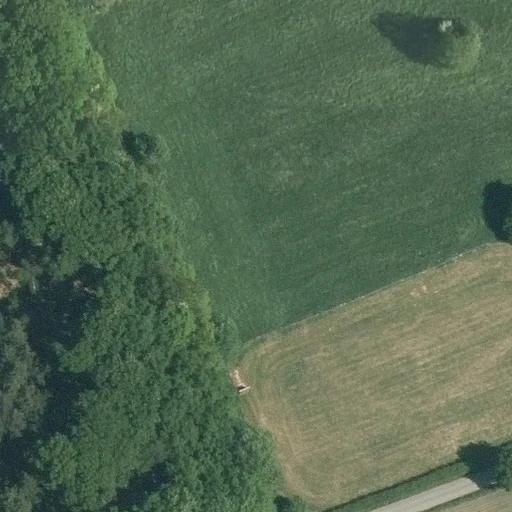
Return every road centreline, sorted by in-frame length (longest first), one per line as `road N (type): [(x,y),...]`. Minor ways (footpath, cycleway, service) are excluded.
road 1 (track): [(260,511),(51,0)]
road 2 (unclassified): [(392,511),(511,467)]
